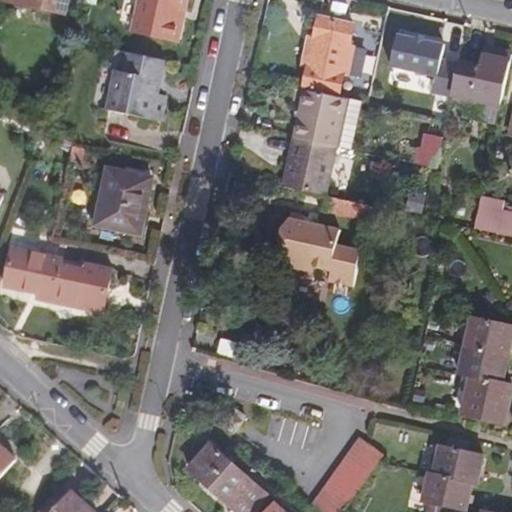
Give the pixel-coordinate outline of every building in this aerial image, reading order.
[(0,0),(0,6),(59,19),(62,0),(0,0)] [(174,2),(174,0),(131,0),(124,35),(161,43),(167,13),(172,14),(174,2)] [(337,20),(340,9),(325,5),(322,16),(326,17),(326,19),(333,21),(333,19),(337,20)] [(298,90),(302,91),(332,97),(336,78),(340,79),(340,77),(346,50),(346,48),(343,47),(348,27),(313,20),(312,27),(309,39),(305,38),(298,71),(302,71),(298,90)] [(473,67),(452,63),(443,107),(487,117),(493,118),(507,53),(492,50),(478,47),(473,67)] [(359,52),(346,50),(340,77),(353,79),(359,52)] [(155,75),(158,61),(119,53),(115,71),(107,70),(99,109),(153,120),(159,94),(151,93),(155,75)] [(407,78),(400,111),(430,117),(437,84),(407,78)] [(298,108),(291,142),(332,151),(343,99),(332,97),(302,91),(298,108)] [(343,99),(332,151),(346,154),(357,103),(343,99)] [(487,117),(443,107),(441,113),(457,116),(455,124),(484,130),(487,117)] [(386,161),(429,171),(436,138),(417,133),(414,149),(390,143),(386,161)] [(61,158),(65,148),(50,138),(46,147),(61,158)] [(287,157),(280,191),(319,200),(321,200),(332,151),(291,142),(287,157)] [(77,168),(80,154),(68,151),(64,165),(77,168)] [(90,226),(134,235),(140,206),(146,180),(101,171),(90,226)] [(317,213),(379,226),(382,213),(321,200),(319,200),(317,213)] [(465,201),(458,235),(511,246),(511,218),(486,213),(488,206),(465,201)] [(323,282),(347,287),(355,252),(330,247),(333,232),(295,223),(296,218),(284,215),(280,237),(274,262),(325,273),(323,282)] [(54,275),(56,264),(57,260),(6,249),(0,276),(0,288),(26,294),(25,299),(95,314),(100,292),(105,270),(79,265),(78,268),(75,279),(54,275)] [(78,268),(56,264),(54,275),(75,279),(78,268)] [(460,349),(500,358),(506,331),(466,323),(460,349)] [(465,382),(494,388),(500,358),(460,349),(454,379),(465,382)] [(465,382),(457,420),(495,428),(503,390),(494,388),(465,382)] [(212,422),(226,432),(237,416),(223,406),(217,414),(212,422)] [(355,439),(346,451),(371,469),(380,458),(355,439)] [(444,441),(441,451),(459,454),(461,445),(444,441)] [(212,498),(228,511),(245,511),(259,497),(203,448),(182,472),(212,498)] [(240,459),(223,448),(219,453),(236,465),(240,459)] [(428,477),(466,486),(470,486),(476,458),(459,454),(441,451),(434,449),(428,477)] [(346,451),(340,460),(364,479),(371,469),(346,451)] [(0,473),(10,463),(0,453),(0,473)] [(340,460),(331,471),(356,490),(364,479),(340,460)] [(331,471),(323,482),(348,501),(356,490),(331,471)] [(417,505),(448,511),(460,511),(466,486),(428,477),(423,476),(417,505)] [(323,482),(314,494),(338,511),(339,511),(348,501),(323,482)] [(338,511),(314,494),(306,505),(315,511),(338,511)] [(50,511),(81,511),(78,509),(65,497),(50,511)] [(278,511),(269,503),(260,511),(278,511)]
